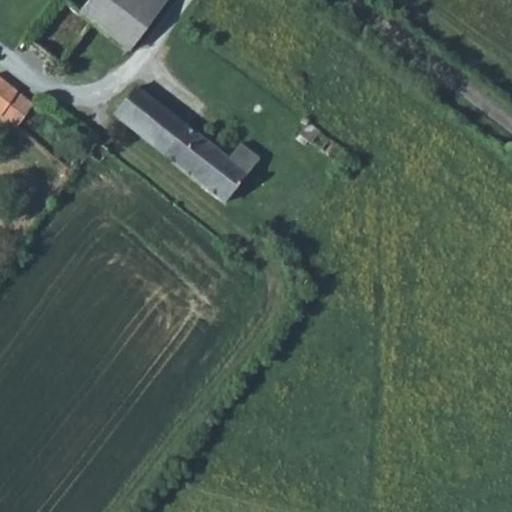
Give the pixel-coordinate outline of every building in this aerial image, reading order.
[(165,0),(85,0),(72,18),(123,57),(165,0)] [(0,116),(16,128),(33,104),(0,79),(0,116)] [(259,160),(239,144),(227,160),(198,137),(134,87),(114,113),(225,202),(259,160)] [(320,132),(308,123),(310,120),(305,117),(301,122),(305,125),(298,134),(311,143),(320,132)] [(308,141),(298,134),(295,138),(305,145),(308,141)] [(341,165),(350,154),(328,138),(319,149),(341,165)] [(97,141),(90,155),(100,162),(108,150),(97,141)]
